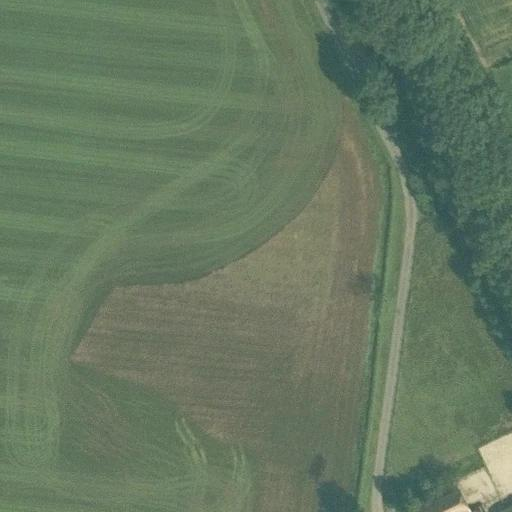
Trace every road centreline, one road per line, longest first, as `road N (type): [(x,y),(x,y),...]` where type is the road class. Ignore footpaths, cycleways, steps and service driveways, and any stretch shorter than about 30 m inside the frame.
road 1 (unclassified): [(378,511),(409,198),(319,0)]
road 2 (unclassified): [(511,173),(427,0)]
